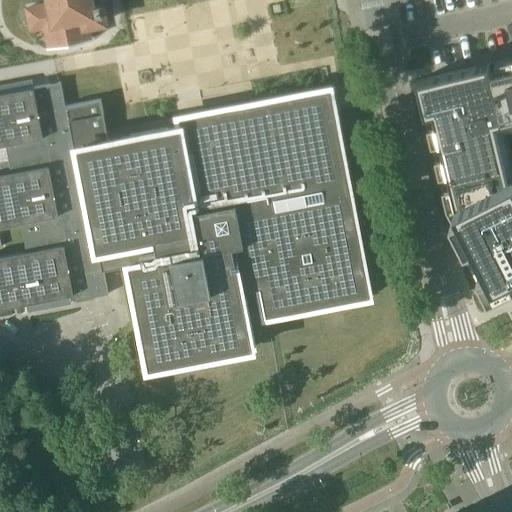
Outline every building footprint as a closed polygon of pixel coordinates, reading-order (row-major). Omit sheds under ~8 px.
[(46,0),(47,0),(29,3),(33,26),(47,24),(51,47),(90,39),(87,25),(106,22),(102,0),(93,2),(92,0),(46,0)] [(171,0),(174,19),(242,7),(246,25),(275,20),(271,0),(171,0)] [(511,57),(489,63),(417,81),(448,207),(462,237),(455,241),(487,304),(494,301),(511,291),(511,57)] [(165,130),(109,141),(101,99),(65,106),(61,82),(0,93),(0,144),(8,143),(11,158),(0,159),(0,224),(22,220),(28,251),(0,256),(0,307),(73,293),(74,300),(109,294),(104,271),(130,266),(150,367),(253,347),(242,290),(261,286),(267,315),(370,296),(350,192),(338,195),(322,113),(184,139),(181,127),(165,130)] [(227,453),(243,453),(243,428),(227,428),(227,453)]
